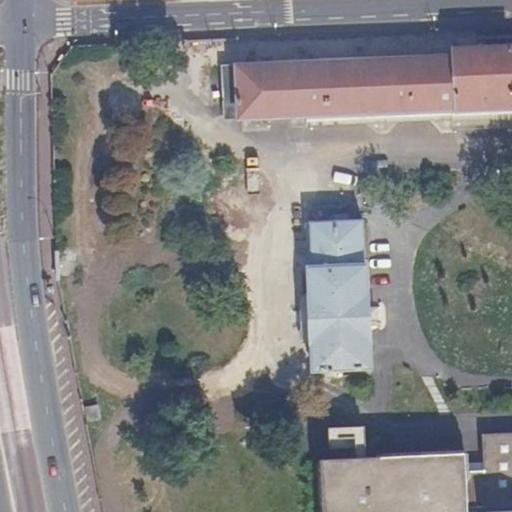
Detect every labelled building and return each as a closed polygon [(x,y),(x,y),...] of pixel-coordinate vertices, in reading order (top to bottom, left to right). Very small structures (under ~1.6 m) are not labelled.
[(235,67),(238,119),(307,116),(511,106),(511,45),(508,45),(508,47),(461,49),(461,48),(454,48),(454,55),(455,55),(456,58),(235,67)] [(238,119),(235,67),(223,68),(225,119),(238,119)] [(511,106),(307,116),(308,128),(453,122),(453,124),(511,121),(511,106)] [(365,266),(363,220),(308,223),(312,317),(314,371),(371,368),(369,317),(367,266),(365,266)] [(464,463),(466,511),(511,511),(511,433),(480,435),(481,463),(464,463)] [(466,511),(464,463),(464,456),(464,454),(460,451),(376,455),(374,457),(364,458),(321,459),(323,511),(466,511)]
